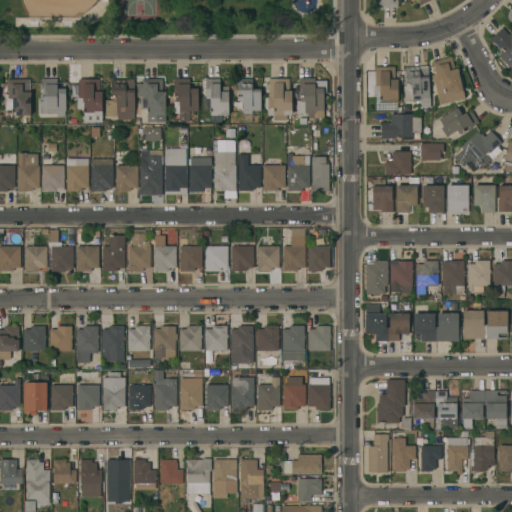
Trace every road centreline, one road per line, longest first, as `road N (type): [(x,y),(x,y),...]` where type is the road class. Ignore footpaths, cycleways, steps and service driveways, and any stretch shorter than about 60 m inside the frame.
road 1 (residential): [(351,0),(352,511)]
road 2 (residential): [(0,300),(354,302)]
road 3 (residential): [(0,215),(353,215)]
road 4 (residential): [(0,53),(351,49)]
road 5 (residential): [(0,437),(351,436)]
road 6 (residential): [(353,366),(511,364)]
road 7 (residential): [(353,498),(511,497)]
road 8 (residential): [(353,234),(511,234)]
road 9 (residential): [(491,0),(458,28),(421,39),(351,39)]
